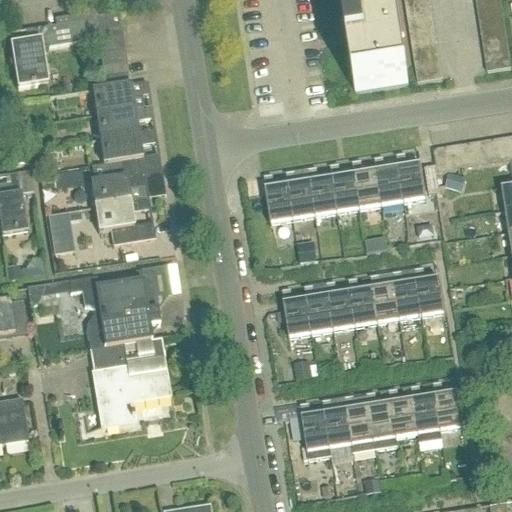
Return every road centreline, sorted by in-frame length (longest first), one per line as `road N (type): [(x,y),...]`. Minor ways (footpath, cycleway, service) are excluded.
road 1 (unclassified): [(251,459),(206,152)]
road 2 (unclassified): [(206,152),(511,100)]
road 3 (residential): [(0,501),(251,459)]
road 4 (unclassified): [(206,152),(180,0)]
